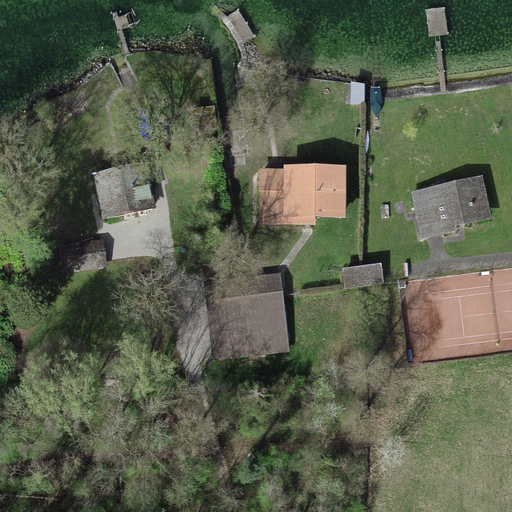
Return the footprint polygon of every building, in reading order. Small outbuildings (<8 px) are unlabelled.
[(353,105),(364,104),(363,86),(352,85),(353,105)] [(195,112),(197,132),(215,130),(213,110),(195,112)] [(144,170),(97,179),(105,219),(152,209),(144,170)] [(261,175),(261,212),(288,212),(288,217),(340,217),(341,174),(261,175)] [(426,191),(430,207),(416,211),(422,238),(443,234),(441,227),(485,217),(478,184),(449,190),(448,186),(426,191)] [(63,249),(66,270),(103,266),(101,244),(63,249)] [(344,276),(346,288),(381,284),(379,268),(361,270),(361,274),(344,276)] [(205,286),(214,360),(287,351),(281,294),(263,296),(261,279),(205,286)]
